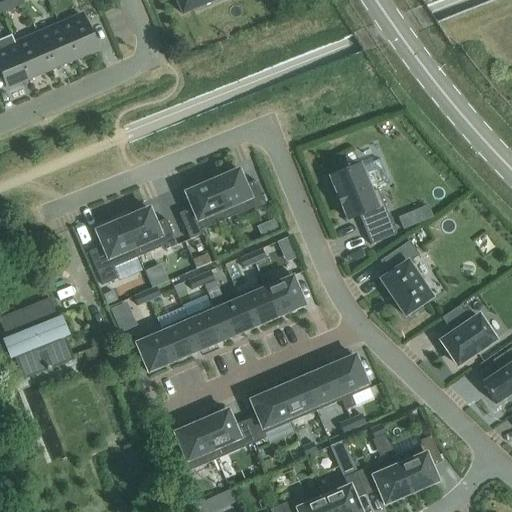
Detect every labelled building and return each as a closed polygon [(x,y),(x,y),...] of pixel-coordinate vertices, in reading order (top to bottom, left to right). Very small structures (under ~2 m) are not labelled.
[(14,8),(10,0),(7,0),(0,3),(0,8),(2,13),(14,8)] [(175,0),(182,14),(214,0),(175,0)] [(59,26),(73,59),(97,49),(96,47),(95,47),(82,16),(59,26)] [(59,26),(37,36),(51,69),(73,59),(59,26)] [(14,45),(29,78),(51,69),(37,36),(14,45)] [(29,78),(14,45),(0,51),(0,72),(6,86),(5,86),(6,88),(29,78)] [(360,167),(330,178),(347,221),(358,216),(371,246),(396,237),(377,191),(370,194),(360,167)] [(211,182),(227,220),(252,209),(254,212),(266,207),(255,182),(244,186),(238,171),(211,182)] [(201,231),(227,220),(211,182),(184,194),(191,209),(179,214),(189,240),(202,235),(201,231)] [(122,221),(138,258),(164,247),(166,250),(177,246),(166,220),(155,225),(148,209),(122,221)] [(112,269),(138,258),(122,221),(95,232),(102,247),(88,253),(102,286),(117,280),(112,269)] [(380,280),(404,316),(407,313),(409,317),(421,308),(419,305),(430,298),(407,263),(418,255),(409,241),(385,257),(394,270),(380,280)] [(250,255),(254,264),(266,259),(262,250),(250,255)] [(243,269),(254,264),(250,255),(239,260),(243,269)] [(199,277),(203,286),(214,281),(210,272),(199,277)] [(263,285),(277,318),(304,306),(290,273),(263,285)] [(191,291),(203,286),(199,277),(187,282),(191,291)] [(252,329),(277,318),(263,285),(238,295),(237,296),(252,329)] [(144,293),(148,302),(160,297),(156,288),(144,293)] [(226,340),(252,329),(237,296),(238,295),(236,291),(209,303),(211,307),(226,340)] [(137,307),(148,302),(144,293),(133,298),(137,307)] [(0,319),(0,321),(7,339),(4,341),(10,358),(14,356),(23,378),(72,358),(63,336),(66,335),(59,319),(56,320),(48,300),(0,319)] [(468,316),(461,306),(441,319),(448,329),(450,328),(454,333),(440,343),(456,367),(494,341),(477,317),(471,321),(468,316)] [(200,351),(226,340),(211,307),(186,318),(200,351)] [(174,362),(200,351),(186,318),(160,329),(174,362)] [(147,373),(174,362),(160,329),(133,340),(147,373)] [(481,384),(496,405),(511,393),(511,348),(498,358),(504,368),(481,384)] [(342,401),(341,401),(345,411),(355,407),(351,397),(368,389),(354,356),(328,368),(342,401)] [(316,412),(341,401),(342,401),(328,368),(302,379),(316,412)] [(290,423),(316,412),(302,379),(276,390),(290,423)] [(264,434),(290,423),(276,390),(249,401),(256,417),(245,422),(254,444),(266,439),(264,434)] [(254,444),(245,422),(234,426),(227,411),(200,422),(216,460),(254,444)] [(350,420),(354,429),(365,424),(361,415),(350,420)] [(354,429),(350,420),(339,425),(343,434),(354,429)] [(179,476),(216,460),(200,422),(173,434),(180,449),(169,454),(179,476)] [(369,430),(373,439),(385,434),(381,425),(369,430)] [(395,457),(411,494),(437,483),(431,467),(441,463),(430,437),(419,442),(421,446),(395,457)] [(313,443),(301,448),(305,457),(316,453),(313,443)] [(384,506),(411,494),(395,457),(368,468),(384,506)] [(319,489),(328,511),(360,511),(355,500),(366,495),(356,473),(319,489)] [(328,511),(319,489),(281,506),(283,511),(328,511)] [(229,491),(218,495),(222,504),(233,500),(229,491)]
